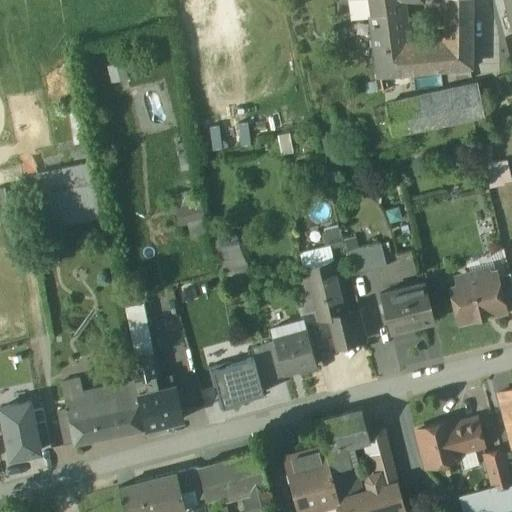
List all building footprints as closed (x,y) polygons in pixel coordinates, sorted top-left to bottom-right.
[(399,0),(368,0),(373,32),(386,30),(402,29),(399,0)] [(470,0),(446,0),(446,12),(470,11),(470,0)] [(470,11),(446,12),(446,28),(470,28),(470,11)] [(470,28),(446,28),(446,40),(469,40),(470,28)] [(402,29),(386,30),(387,46),(392,46),(404,45),(402,29)] [(386,30),(373,32),(375,47),(387,46),(386,30)] [(469,40),(446,40),(446,43),(446,68),(469,65),(469,40)] [(446,43),(420,47),(422,70),(446,68),(446,43)] [(387,46),(375,47),(377,60),(389,58),(394,57),(392,46),(387,46)] [(420,47),(402,50),(402,56),(403,72),(422,70),(420,47)] [(394,57),(389,58),(391,73),(403,72),(402,56),(394,57)] [(389,58),(377,60),(378,74),(391,73),(389,58)] [(475,85),(384,106),(390,135),(482,114),(475,85)] [(82,187),(26,198),(33,228),(88,216),(82,187)] [(0,192),(0,224),(9,222),(2,192),(0,192)] [(184,198),(184,232),(205,232),(205,198),(184,198)] [(234,232),(214,239),(216,252),(238,245),(234,232)] [(381,243),(346,252),(351,274),(386,266),(381,243)] [(238,245),(216,252),(220,271),(226,269),(244,264),(244,262),(238,245)] [(332,260),(305,266),(308,277),(313,298),(324,296),(330,318),(346,314),(345,313),(332,260)] [(244,264),(226,269),(231,285),(251,278),(246,262),(244,262),(244,264)] [(496,271),(472,277),(471,274),(469,273),(459,276),(457,279),(459,285),(450,287),(459,322),(506,310),(497,275),(496,271)] [(511,281),(509,272),(497,275),(506,310),(511,308),(511,281)] [(313,298),(308,277),(297,280),(305,312),(300,313),(302,320),(303,320),(304,323),(318,319),(313,298)] [(424,281),(379,292),(389,331),(434,319),(424,281)] [(324,296),(313,298),(318,319),(319,321),(330,318),(324,296)] [(151,354),(152,354),(143,308),(127,311),(136,357),(151,354)] [(346,314),(330,318),(336,344),(365,336),(358,309),(345,313),(346,314)] [(302,320),(270,329),(273,338),(274,342),(282,373),(315,364),(304,323),(303,320),(302,320)] [(254,357),(260,382),(283,376),(282,373),(274,342),(251,348),(254,357)] [(136,357),(130,358),(134,380),(153,376),(155,376),(151,354),(136,357)] [(230,361),(208,367),(213,386),(216,385),(222,408),(241,403),(240,400),(263,393),(260,382),(254,357),(230,364),(230,361)] [(153,376),(134,380),(138,400),(155,396),(154,390),(156,390),(153,376)] [(78,380),(61,383),(63,397),(80,394),(78,380)] [(131,383),(115,386),(118,398),(112,399),(114,410),(115,410),(136,405),(131,383)] [(155,396),(138,400),(145,427),(181,419),(173,385),(156,390),(154,390),(155,396)] [(511,389),(498,393),(511,445),(511,389)] [(80,394),(63,397),(66,411),(68,421),(84,417),(80,394)] [(39,452),(38,446),(31,411),(29,402),(0,407),(0,408),(10,458),(39,452)] [(136,405),(115,410),(120,433),(141,428),(136,405)] [(38,446),(50,444),(43,409),(31,411),(38,446)] [(361,409),(316,421),(323,449),(337,499),(357,493),(348,458),(344,445),(361,440),(369,438),(368,432),(367,433),(361,409)] [(84,417),(68,421),(73,444),(120,433),(115,410),(114,410),(84,417)] [(65,446),(73,444),(68,421),(66,411),(57,413),(65,446)] [(448,422),(416,430),(425,466),(457,458),(456,451),(481,444),(475,421),(449,428),(448,422)] [(382,430),(368,432),(369,438),(361,440),(370,475),(376,473),(372,457),(388,453),(382,430)] [(323,449),(285,459),(298,511),(314,511),(314,508),(337,501),(337,499),(323,449)] [(511,491),(501,450),(484,455),(493,488),(461,497),(465,511),(490,511),(511,506),(511,491)] [(257,452),(198,468),(207,501),(251,489),(266,485),(257,452)] [(388,453),(372,457),(376,473),(370,475),(368,476),(365,481),(368,491),(358,493),(357,493),(337,499),(337,501),(340,511),(399,511),(403,511),(388,453)] [(197,468),(176,473),(185,508),(201,503),(201,504),(207,503),(197,468)] [(176,473),(117,488),(123,511),(173,511),(176,511),(185,509),(185,508),(176,473)] [(266,485),(251,489),(255,503),(270,499),(266,485)] [(255,503),(250,505),(251,511),(273,511),(270,499),(255,503)] [(201,503),(185,508),(185,509),(176,511),(175,511),(202,511),(201,504),(201,503)]
